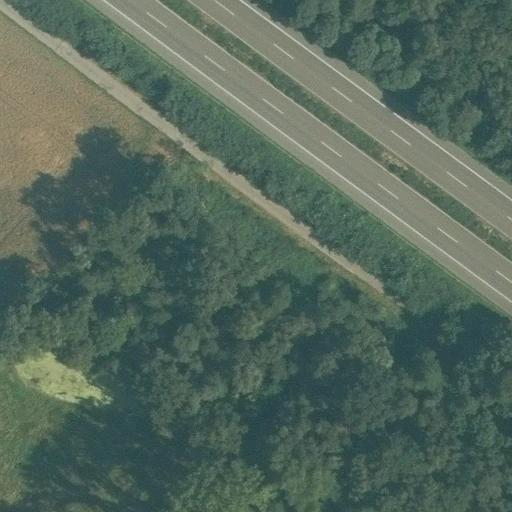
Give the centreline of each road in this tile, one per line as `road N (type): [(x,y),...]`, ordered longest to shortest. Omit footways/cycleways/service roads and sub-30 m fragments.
road 1 (unclassified): [(0,1),(414,317),(511,434)]
road 2 (motorway): [(136,0),(511,276)]
road 3 (motorway): [(511,213),(221,0)]
